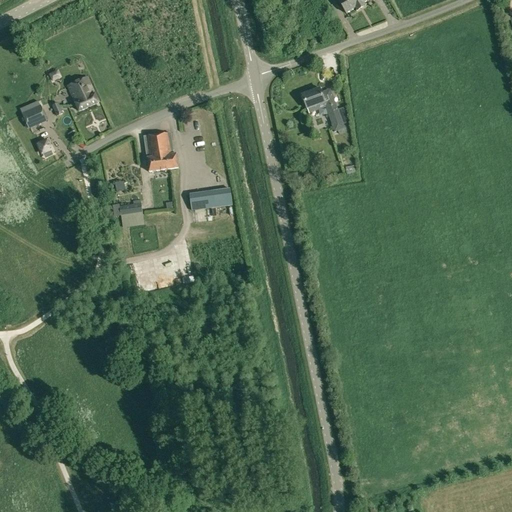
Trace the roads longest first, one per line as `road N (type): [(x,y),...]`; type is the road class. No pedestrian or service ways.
road 1 (unclassified): [(338,511),(254,79)]
road 2 (unclassified): [(254,79),(465,0)]
road 3 (unclassified): [(66,161),(254,79)]
